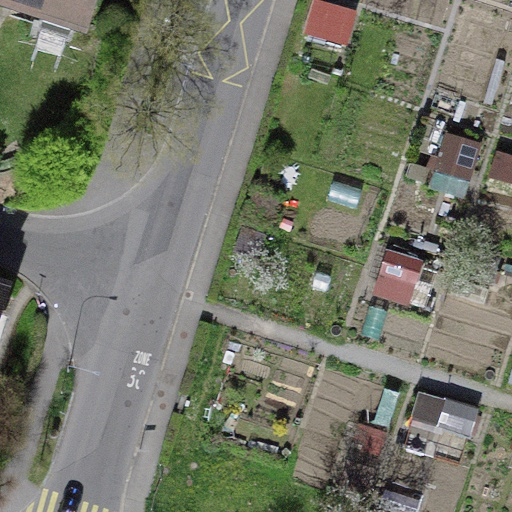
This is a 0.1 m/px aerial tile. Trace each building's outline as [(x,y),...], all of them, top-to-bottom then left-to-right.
[(0,0),(0,1),(85,29),(94,0),(0,0)] [(312,1),(303,34),(345,46),(354,13),(312,1)] [(471,182),(481,142),(445,133),(434,173),(471,182)] [(488,177),(511,184),(511,153),(497,149),(488,177)] [(386,252),(371,297),(403,307),(418,262),(386,252)] [(470,436),(478,408),(418,390),(410,418),(470,436)] [(350,446),(379,456),(387,433),(358,423),(350,446)]
